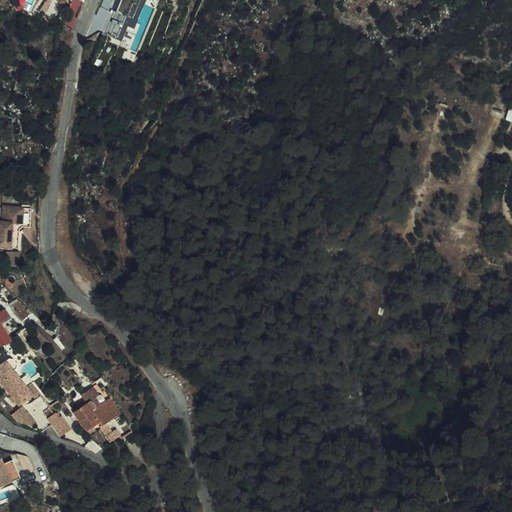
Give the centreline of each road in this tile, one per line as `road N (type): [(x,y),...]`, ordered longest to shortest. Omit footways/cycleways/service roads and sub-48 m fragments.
road 1 (residential): [(169,392),(121,331),(62,278),(50,255),(48,216),(92,0)]
road 2 (residential): [(0,424),(78,449),(135,494),(157,481),(169,392)]
road 3 (residential): [(210,511),(169,392)]
